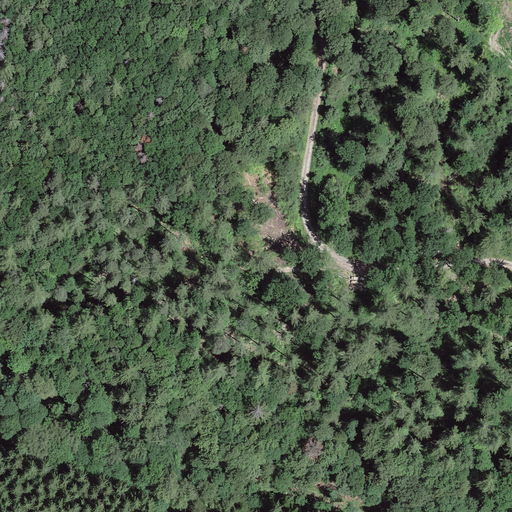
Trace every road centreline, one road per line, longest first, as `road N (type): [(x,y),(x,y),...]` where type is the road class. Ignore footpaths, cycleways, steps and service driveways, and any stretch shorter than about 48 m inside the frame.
road 1 (track): [(511,263),(366,271),(323,254),(303,192),(322,45),(316,0)]
road 2 (track): [(352,511),(274,485),(172,493),(67,459),(0,449)]
